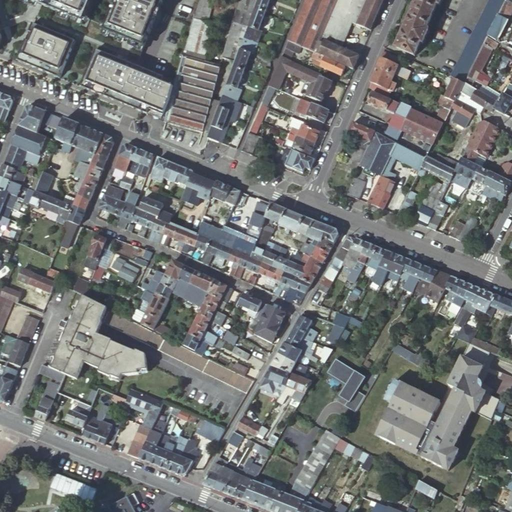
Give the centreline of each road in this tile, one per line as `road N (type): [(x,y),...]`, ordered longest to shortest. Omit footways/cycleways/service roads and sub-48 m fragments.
road 1 (residential): [(23,93),(307,206)]
road 2 (residential): [(12,421),(238,511)]
road 3 (unclassified): [(307,206),(395,0)]
road 4 (unclassified): [(477,270),(307,206)]
road 5 (unknown): [(473,0),(439,60),(348,40)]
